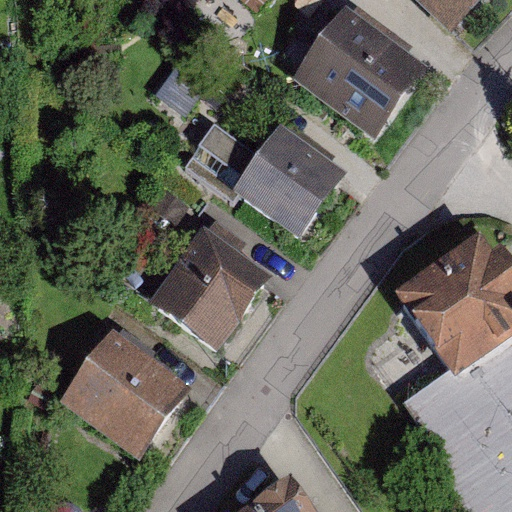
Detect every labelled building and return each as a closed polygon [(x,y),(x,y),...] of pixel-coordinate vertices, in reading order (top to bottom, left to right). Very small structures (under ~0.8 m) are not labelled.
[(481,0),(421,0),(452,30),(481,0)] [(417,79),(346,26),(303,84),(374,137),(417,79)] [(0,146),(11,133),(0,123),(0,146)] [(338,184),(282,142),(241,198),(297,239),(338,184)] [(207,245),(159,308),(214,350),(263,287),(207,245)] [(511,511),(511,266),(427,326),(476,395),(429,428),(488,511),(511,511)] [(182,400),(113,348),(68,406),(137,459),(182,400)]
